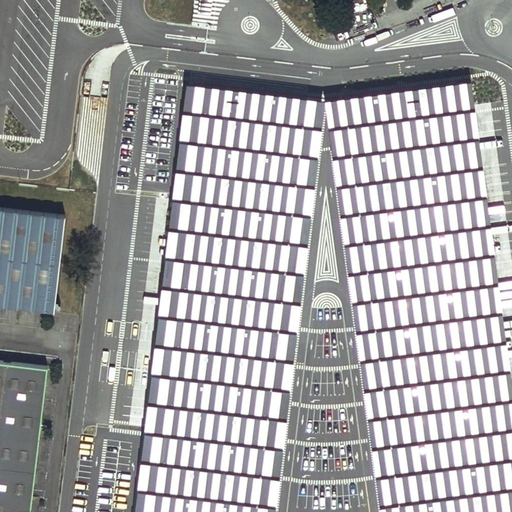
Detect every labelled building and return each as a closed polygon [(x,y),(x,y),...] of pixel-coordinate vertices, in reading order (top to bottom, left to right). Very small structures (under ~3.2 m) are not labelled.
[(452,80),(510,511),(511,511),(511,381),(471,78),(452,80)] [(510,511),(452,80),(344,95),(399,511),(510,511)] [(134,511),(153,511),(205,83),(186,81),(134,511)] [(256,511),(306,95),(205,83),(153,511),(256,511)] [(325,97),(306,95),(256,511),(275,511),(325,100),(325,97)] [(399,511),(344,95),(325,97),(325,100),(380,511),(399,511)] [(76,186),(78,173),(49,171),(47,183),(76,186)] [(0,301),(53,307),(62,213),(0,206),(0,301)] [(28,511),(45,365),(0,360),(0,511),(28,511)]
